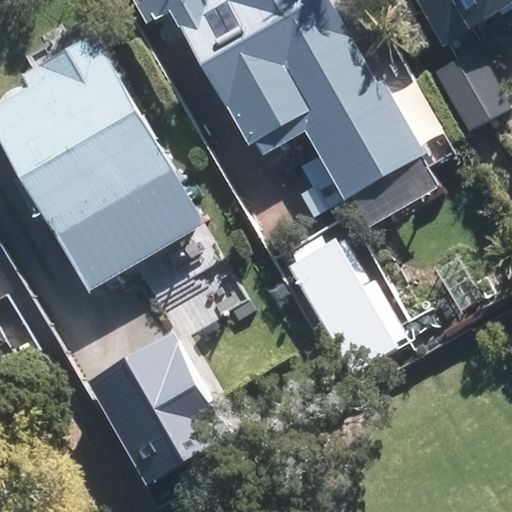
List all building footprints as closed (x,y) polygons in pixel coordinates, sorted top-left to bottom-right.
[(374,82),(328,0),(132,0),(146,26),(169,13),(178,30),(183,27),(249,146),(297,119),(341,200),(423,154),(381,78),(374,82)] [(511,0),(414,0),(439,43),(511,0)] [(0,137),(85,285),(201,219),(90,28),(18,69),(25,81),(0,95),(0,137)] [(469,125),(511,99),(511,97),(478,39),(434,65),(469,125)] [(438,321),(373,212),(287,262),(350,371),(438,321)] [(145,403),(133,384),(180,356),(129,268),(50,314),(101,402),(106,399),(117,419),(145,403)] [(384,511),(397,511),(423,497),(431,511),(511,511),(511,347),(380,421),(397,450),(361,470),(384,511)]
